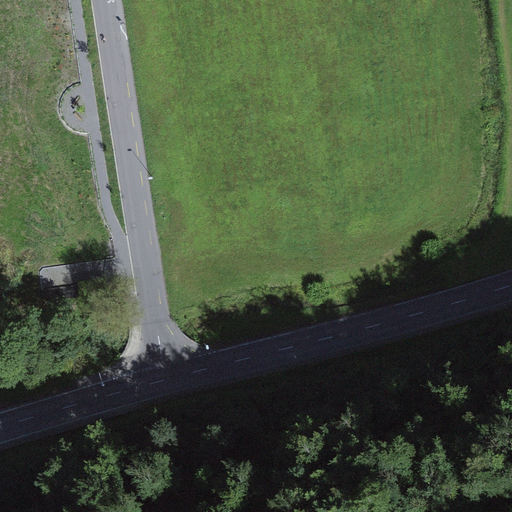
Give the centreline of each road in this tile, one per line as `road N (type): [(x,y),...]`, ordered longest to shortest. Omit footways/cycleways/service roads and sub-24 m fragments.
road 1 (residential): [(104,0),(165,380)]
road 2 (unclassified): [(165,380),(511,282)]
road 3 (unclassified): [(0,430),(165,380)]
